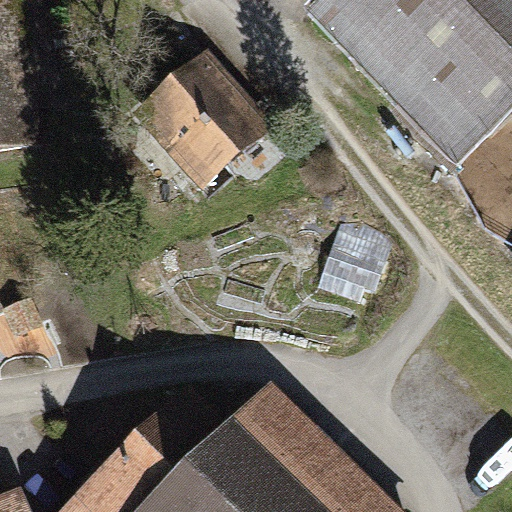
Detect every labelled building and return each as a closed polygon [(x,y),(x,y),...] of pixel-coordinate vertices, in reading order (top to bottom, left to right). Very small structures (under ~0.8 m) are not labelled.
[(0,0),(0,150),(29,147),(18,58),(30,56),(27,30),(15,32),(10,0),(0,0)] [(511,0),(331,0),(316,16),(404,107),(397,114),(452,171),(511,112),(511,0)] [(203,63),(146,112),(209,185),(266,135),(203,63)] [(35,325),(27,307),(9,315),(17,333),(35,325)] [(177,414),(80,511),(392,511),(274,395),(216,453),(177,414)] [(0,511),(18,511),(14,501),(0,507),(0,511)]
